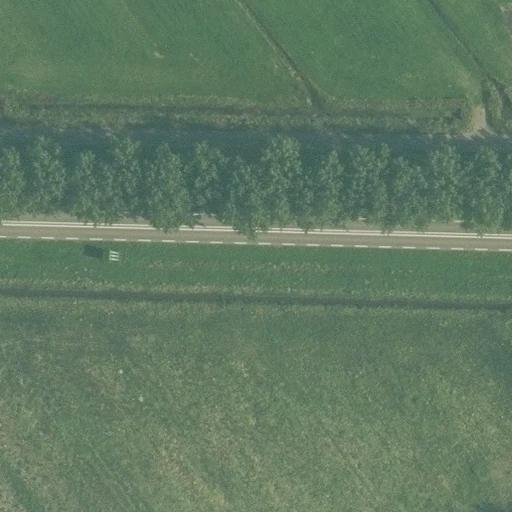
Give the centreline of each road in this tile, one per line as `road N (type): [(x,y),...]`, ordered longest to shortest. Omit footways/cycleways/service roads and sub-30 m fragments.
road 1 (primary): [(511,245),(0,228)]
road 2 (unclassified): [(0,147),(511,161)]
